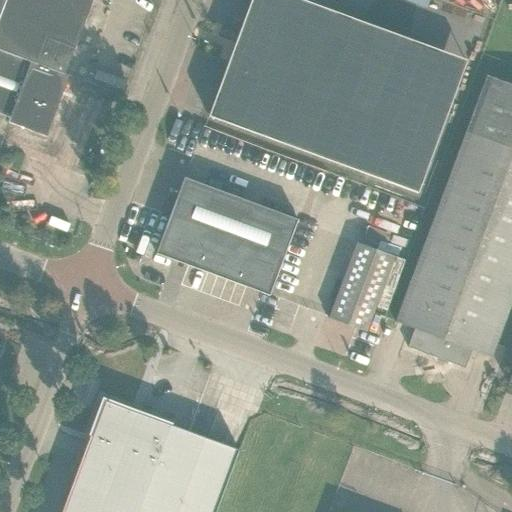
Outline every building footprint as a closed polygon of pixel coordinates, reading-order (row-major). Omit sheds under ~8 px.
[(31,61),(65,74),(92,0),(0,0),(0,114),(9,118),(31,61)] [(418,194),(466,61),(427,47),(299,0),(251,0),(209,117),(418,194)] [(69,75),(65,74),(31,61),(9,118),(7,123),(46,137),(69,75)] [(491,358),(511,300),(511,87),(486,77),(395,322),(414,329),(407,348),(464,369),(471,351),(491,358)] [(269,296),(297,220),(184,178),(155,254),(269,296)] [(366,332),(394,257),(356,243),(328,318),(366,332)] [(215,511),(239,451),(103,400),(62,511),(215,511)]
